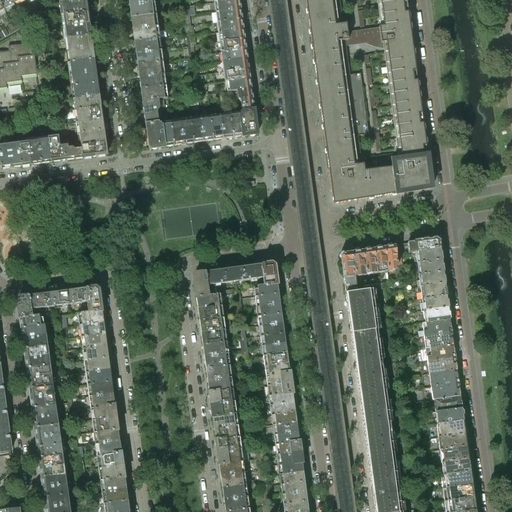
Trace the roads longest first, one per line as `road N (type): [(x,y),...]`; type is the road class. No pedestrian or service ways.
road 1 (residential): [(210,511),(178,276),(193,260),(292,247)]
road 2 (residential): [(1,288),(93,274),(111,282),(143,511)]
road 3 (residential): [(451,222),(490,511)]
road 4 (residential): [(361,511),(325,243)]
road 5 (residential): [(327,511),(292,247)]
road 6 (residential): [(34,511),(1,288)]
road 7 (residential): [(290,0),(322,220)]
road 8 (residential): [(421,0),(448,199)]
road 9 (residential): [(105,0),(129,164)]
road 10 (residential): [(279,143),(129,164)]
road 11 (residential): [(279,143),(259,0)]
road 12 (residential): [(129,164),(0,183)]
road 13 (residential): [(448,199),(322,220)]
road 14 (residential): [(325,243),(451,222)]
